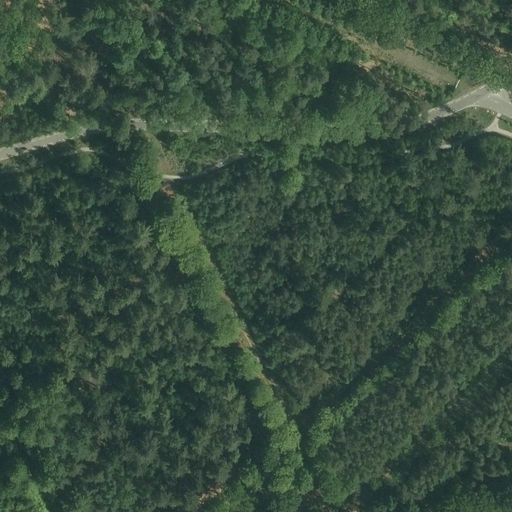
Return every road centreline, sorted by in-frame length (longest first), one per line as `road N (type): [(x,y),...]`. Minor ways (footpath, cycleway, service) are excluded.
road 1 (tertiary): [(0,155),(97,126),(375,128),(480,94)]
road 2 (track): [(338,511),(150,125)]
road 3 (track): [(511,233),(213,511)]
road 4 (track): [(351,511),(511,358)]
road 5 (track): [(480,94),(290,0)]
